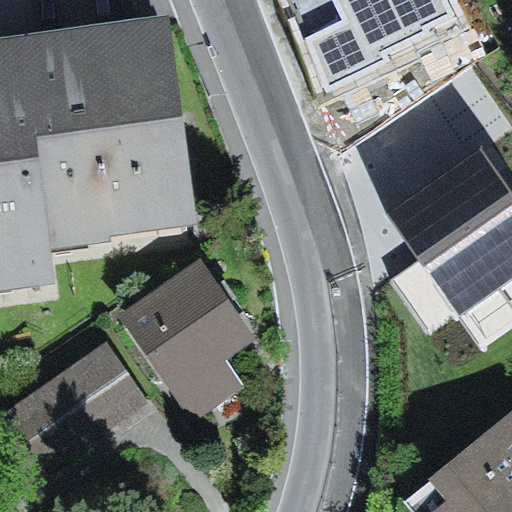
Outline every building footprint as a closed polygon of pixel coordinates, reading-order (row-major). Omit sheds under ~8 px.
[(418,0),(302,0),(328,55),(423,11),(418,0)] [(160,26),(0,47),(0,285),(49,280),(44,242),(186,223),(160,26)] [(511,333),(511,204),(410,261),(465,360),(511,333)] [(199,262),(122,313),(192,418),(240,387),(220,358),(250,338),(199,262)] [(105,348),(0,418),(0,422),(35,474),(141,401),(105,348)] [(511,511),(511,412),(435,476),(451,496),(432,511),(511,511)]
